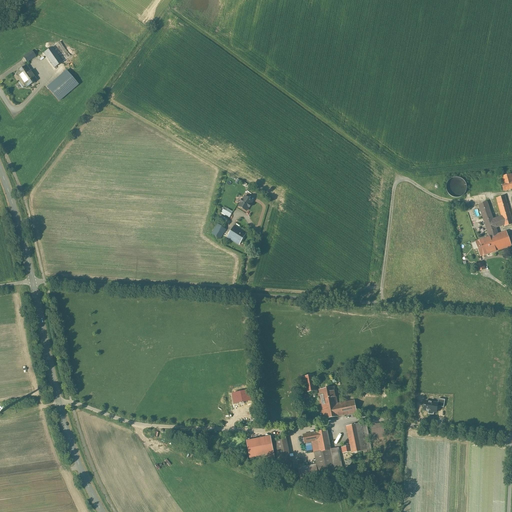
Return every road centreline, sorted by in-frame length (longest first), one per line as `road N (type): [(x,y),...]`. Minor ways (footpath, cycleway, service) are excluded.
road 1 (unclassified): [(511,311),(32,281)]
road 2 (tertiary): [(32,281),(59,405),(102,511)]
